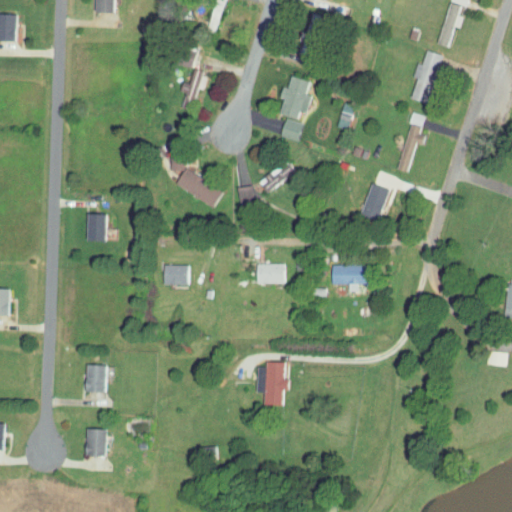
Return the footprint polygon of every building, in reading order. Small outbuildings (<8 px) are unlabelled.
[(167,60),(178,62),(181,45),(170,43),(167,60)] [(395,91),(410,96),(426,49),(412,44),(407,59),(403,57),(398,71),(402,72),(395,91)] [(168,75),(164,88),(182,93),(184,82),(190,84),(194,67),(179,64),(176,77),(168,75)] [(296,75),(277,69),(273,82),(268,81),(265,91),(269,92),(265,108),(283,113),(285,105),(292,108),(298,89),(292,87),(296,75)] [(284,135),(288,116),(271,112),(266,130),(284,135)] [(394,167),(403,137),(410,139),(413,130),(405,127),(406,121),(396,118),(383,163),(394,167)] [(199,200),(208,184),(170,163),(161,179),(199,200)] [(361,216),(375,183),(358,176),(344,208),(361,216)] [(223,182),(226,197),(239,194),(237,179),(223,182)] [(72,235),(91,235),(91,208),(72,208),(72,235)] [(272,277),(272,257),(241,258),(241,277),(272,277)] [(149,278),(175,279),(176,259),(149,259),(149,278)] [(342,278),(350,278),(349,259),(318,260),(318,277),(342,277),(342,278)] [(511,311),(511,278),(492,277),(490,312),(511,314),(511,311)] [(493,346),(474,343),(473,357),(492,359),(493,346)] [(277,355),(258,354),(258,360),(249,360),(249,385),(258,385),(258,397),(277,397),(277,383),(282,383),(283,372),(277,372),(277,355)] [(78,384),(101,384),(100,357),(77,358),(78,384)] [(101,422),(79,421),(79,448),(101,448),(101,422)]
